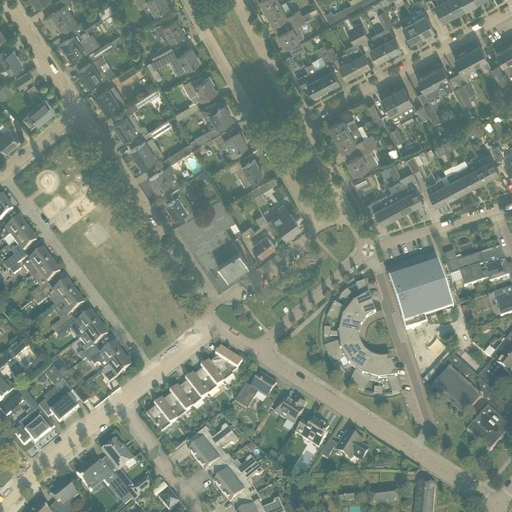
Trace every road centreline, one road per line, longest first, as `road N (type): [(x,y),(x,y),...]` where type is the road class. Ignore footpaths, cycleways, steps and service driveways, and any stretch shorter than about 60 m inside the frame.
road 1 (unclassified): [(316,229),(187,0)]
road 2 (residential): [(154,376),(1,174)]
road 3 (residential): [(206,311),(76,110)]
road 4 (residential): [(300,123),(511,10)]
road 5 (residential): [(410,449),(425,412),(367,251)]
road 6 (residential): [(410,449),(256,351)]
road 7 (residential): [(511,203),(367,251)]
road 8 (residential): [(367,251),(256,351)]
road 9 (unclassified): [(300,123),(234,0)]
road 10 (residential): [(316,229),(206,311)]
road 11 (residential): [(199,511),(119,404)]
road 12 (residential): [(76,110),(4,6)]
